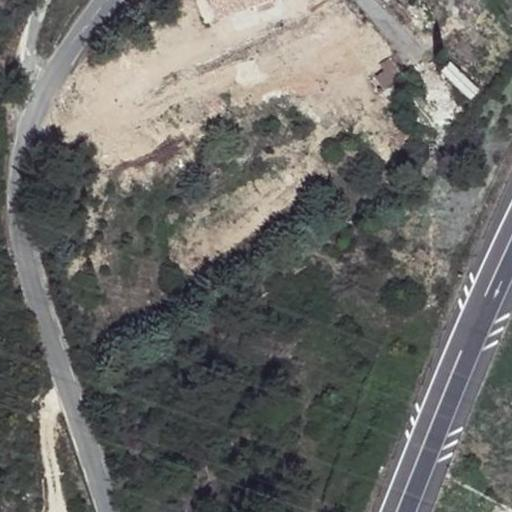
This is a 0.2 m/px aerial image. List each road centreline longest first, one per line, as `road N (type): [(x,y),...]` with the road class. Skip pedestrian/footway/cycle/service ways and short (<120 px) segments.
road 1 (tertiary): [(102,0),(53,63),(30,112),(13,161),(9,213),(31,322),(95,511)]
road 2 (motorway): [(511,263),(406,511)]
